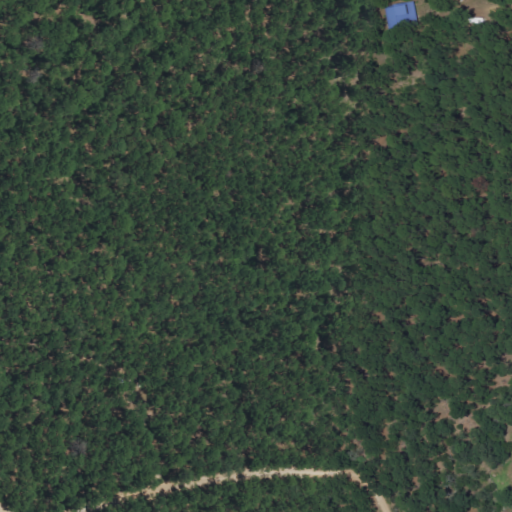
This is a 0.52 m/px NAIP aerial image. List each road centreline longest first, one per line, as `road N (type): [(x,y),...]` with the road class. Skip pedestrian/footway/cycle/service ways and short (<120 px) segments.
road 1 (residential): [(0,498),(32,511),(171,480),(286,465),(365,477),(391,495),(394,511)]
road 2 (residential): [(391,495),(424,283)]
